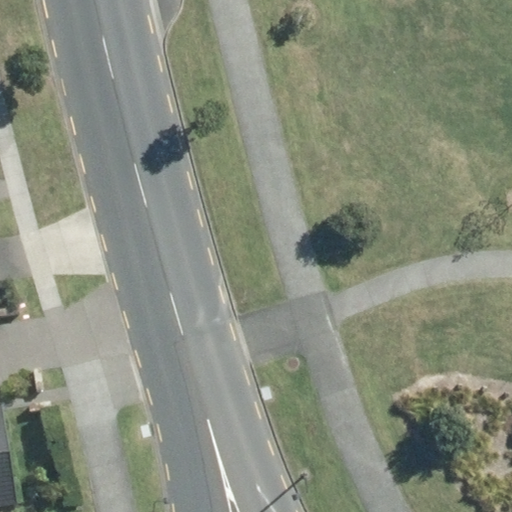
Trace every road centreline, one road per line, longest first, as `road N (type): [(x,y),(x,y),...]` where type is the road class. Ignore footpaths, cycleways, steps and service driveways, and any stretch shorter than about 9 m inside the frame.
road 1 (secondary): [(199,349),(103,0)]
road 2 (secondary): [(199,349),(272,511)]
road 3 (secondary): [(201,511),(193,461),(199,349)]
